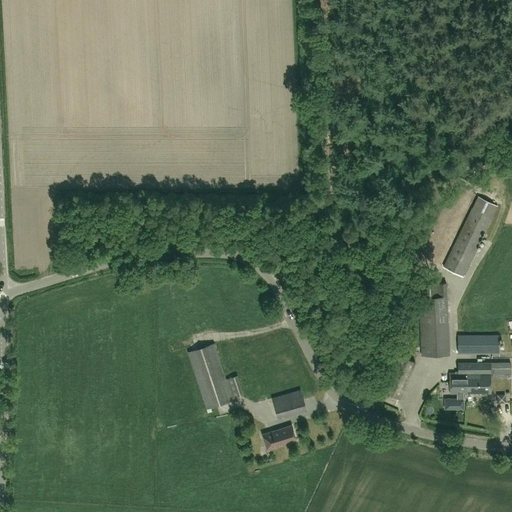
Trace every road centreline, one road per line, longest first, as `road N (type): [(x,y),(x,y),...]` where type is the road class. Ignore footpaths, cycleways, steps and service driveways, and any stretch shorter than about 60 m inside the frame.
road 1 (unclassified): [(511,447),(396,427),(336,398),(273,282),(233,252),(125,258),(2,296)]
road 2 (unclassified): [(0,436),(2,296)]
